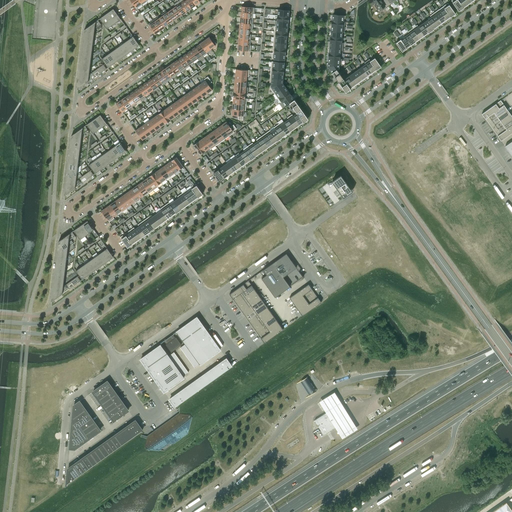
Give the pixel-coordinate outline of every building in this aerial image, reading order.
[(142,5),(138,0),(130,0),(137,8),(142,5)] [(191,9),(184,0),(180,0),(179,1),(186,12),(191,9)] [(195,5),(191,0),(184,0),(191,9),(195,5)] [(389,6),(384,0),(373,0),(374,1),(373,1),(376,4),(374,6),(377,10),(379,9),(381,11),(389,6)] [(457,0),(451,0),(451,1),(459,11),(463,8),(463,7),(457,0)] [(186,12),(179,1),(174,4),(182,15),(186,12)] [(448,3),(443,6),(444,8),(450,17),(451,17),(455,13),(448,3)] [(182,15),(174,4),(175,6),(171,9),(177,18),(181,15),(182,15)] [(444,8),(440,11),(446,19),(450,17),(444,8)] [(121,19),(113,9),(109,12),(116,22),(121,19)] [(177,18),(171,9),(167,12),(166,11),(173,21),(177,18)] [(439,9),(434,12),(442,23),(446,19),(440,11),(439,9)] [(173,21),(166,11),(162,15),(168,24),(173,21)] [(116,22),(109,12),(104,15),(111,26),(116,22)] [(434,12),(430,16),(431,17),(437,26),(442,23),(434,12)] [(111,26),(104,15),(100,19),(107,29),(111,26)] [(168,24),(162,15),(161,15),(162,16),(158,19),(157,18),(164,28),(164,27),(168,24)] [(431,17),(427,20),(433,29),(437,26),(431,17)] [(164,28),(157,18),(153,21),(160,31),(164,28)] [(83,37),(90,32),(95,29),(101,24),(98,20),(84,30),(84,29),(84,30),(87,34),(83,36),(83,37)] [(427,20),(422,24),(428,32),(429,33),(433,29),(427,20)] [(160,31),(153,21),(148,24),(155,34),(160,31)] [(421,25),(418,27),(424,35),(428,32),(422,24),(421,25)] [(417,25),(412,28),(420,38),(424,35),(418,27),(417,25)] [(412,28),(408,31),(415,42),(420,39),(420,38),(412,28)] [(94,35),(95,29),(90,32),(83,37),(84,37),(84,38),(86,40),(83,43),(94,35)] [(408,31),(404,34),(405,36),(411,45),(415,42),(408,31)] [(82,50),(93,42),(94,35),(83,43),(83,44),(85,47),(82,50)] [(139,45),(133,36),(128,40),(135,49),(139,45)] [(405,36),(401,39),(407,48),(411,45),(405,36)] [(216,44),(212,37),(210,39),(209,37),(204,40),(211,50),(212,50),(211,49),(215,46),(215,45),(216,44)] [(401,39),(396,43),(402,51),(407,48),(401,39)] [(135,49),(128,40),(124,43),(130,52),(135,49)] [(211,50),(204,40),(200,43),(207,53),(211,50)] [(81,56),(92,48),(93,42),(82,50),(85,54),(81,56)] [(130,52),(124,43),(119,46),(126,55),(130,52)] [(207,53),(200,43),(200,44),(196,47),(203,57),(203,56),(207,53)] [(126,55),(119,46),(115,49),(121,58),(126,55)] [(203,57),(196,47),(191,50),(199,60),(203,57)] [(80,63),(91,55),(92,48),(81,56),(82,57),(84,60),(80,63)] [(121,58),(115,49),(111,52),(117,61),(121,58)] [(199,60),(191,50),(187,53),(193,61),(197,59),(199,61),(199,60)] [(117,61),(111,52),(106,55),(113,64),(117,61)] [(193,61),(187,53),(183,56),(189,66),(190,66),(189,64),(193,61)] [(79,70),(91,62),(91,55),(80,63),(83,67),(79,69),(79,70)] [(113,64),(106,55),(102,59),(108,68),(113,64)] [(189,66),(183,56),(178,59),(185,69),(189,66)] [(375,58),(370,61),(376,69),(376,70),(381,66),(375,58)] [(185,69),(178,59),(174,62),(181,72),(185,69)] [(369,59),(364,63),(365,64),(372,73),(376,70),(376,69),(370,61),(369,59)] [(79,76),(90,68),(91,62),(79,70),(80,70),(82,73),(79,76)] [(181,72),(174,62),(169,65),(176,75),(181,72)] [(328,66),(332,72),(337,70),(339,68),(338,68),(338,67),(339,64),(328,63),(328,64),(328,66)] [(85,84),(106,69),(103,64),(102,65),(99,67),(89,74),(89,75),(82,80),(85,84)] [(365,64),(361,67),(367,76),(372,73),(365,64)] [(176,75),(169,65),(165,68),(172,78),(176,75)] [(361,67),(357,70),(363,79),(367,76),(361,67)] [(89,75),(89,74),(90,68),(79,76),(81,80),(78,83),(82,80),(89,75)] [(172,78),(165,68),(160,72),(167,81),(172,78)] [(332,72),(339,82),(343,79),(340,75),(339,73),(337,70),(332,72)] [(357,70),(352,74),(359,82),(363,79),(357,70)] [(167,81),(160,72),(156,75),(163,85),(167,81)] [(352,74),(348,77),(354,85),(359,82),(352,74)] [(163,85),(156,75),(152,78),(155,83),(159,88),(158,86),(162,84),(163,85)] [(206,80),(201,84),(207,92),(207,94),(212,90),(209,84),(212,82),(208,76),(205,79),(206,80)] [(348,77),(344,80),(350,88),(354,85),(348,77)] [(159,88),(155,83),(152,78),(147,81),(154,91),(159,88)] [(270,78),(269,87),(282,83),(283,78),(270,78)] [(343,79),(339,82),(343,89),(345,91),(346,92),(350,89),(350,88),(344,80),(343,79)] [(77,90),(85,84),(82,80),(78,83),(81,87),(77,89),(77,90)] [(154,91),(147,81),(143,84),(150,95),(151,95),(149,93),(153,90),(154,91)] [(282,83),(269,87),(275,94),(285,87),(282,83)] [(150,95),(143,84),(138,88),(146,98),(150,95)] [(201,84),(196,87),(202,96),(207,92),(201,84)] [(196,87),(191,90),(198,99),(202,96),(196,87)] [(285,87),(275,94),(277,98),(288,91),(285,87)] [(146,98),(138,88),(134,91),(142,101),(146,98)] [(191,90),(187,94),(193,102),(198,99),(191,90)] [(142,101),(134,91),(130,94),(137,103),(136,102),(140,99),(141,101),(142,101)] [(288,91),(277,98),(280,102),(291,95),(288,91)] [(137,103),(130,94),(126,97),(125,97),(132,106),(136,103),(136,104),(137,103)] [(187,94),(182,97),(188,106),(193,102),(187,94)] [(280,102),(279,103),(282,108),(285,106),(290,103),(294,99),(291,95),(280,102)] [(132,106),(125,97),(121,100),(128,111),(129,111),(128,109),(132,106)] [(182,97),(178,100),(184,109),(188,106),(182,97)] [(294,99),(290,103),(296,112),(301,109),(294,99)] [(128,111),(121,100),(116,103),(124,114),(128,111)] [(178,100),(173,104),(179,112),(184,109),(178,100)] [(500,100),(481,114),(484,118),(485,118),(504,105),(502,103),(501,100),(500,100)] [(173,104),(168,107),(174,116),(179,112),(173,104)] [(504,105),(485,118),(488,123),(507,109),(504,105)] [(168,107),(164,110),(170,119),(174,116),(168,107)] [(232,109),(231,115),(238,115),(238,119),(243,120),(244,110),(232,109)] [(301,109),(296,112),(297,113),(303,122),(308,119),(306,116),(301,109)] [(507,109),(488,123),(491,127),(510,114),(507,109)] [(164,110),(159,114),(165,122),(166,123),(171,120),(170,119),(164,110)] [(297,113),(293,116),(299,125),(303,122),(297,113)] [(159,114),(154,117),(160,126),(165,122),(159,114)] [(292,114),(287,118),(288,119),(295,128),(299,125),(293,116),(292,114)] [(511,116),(510,114),(491,127),(494,131),(511,118),(511,116)] [(100,115),(96,118),(103,128),(108,125),(100,115)] [(154,117),(150,120),(156,129),(160,126),(154,117)] [(103,128),(96,118),(91,121),(99,131),(103,128)] [(511,118),(494,131),(497,136),(511,125),(511,118)] [(288,119),(284,122),(290,131),(295,128),(288,119)] [(150,120),(145,124),(151,132),(156,129),(150,120)] [(99,131),(91,121),(87,125),(94,135),(99,131)] [(226,121),(221,125),(222,126),(229,136),(234,132),(233,131),(236,128),(233,125),(230,127),(226,121)] [(284,122),(280,126),(286,134),(290,131),(284,122)] [(145,124),(140,127),(147,135),(151,132),(145,124)] [(278,124),(274,127),(275,129),(281,137),(286,134),(280,126),(278,124)] [(511,125),(497,136),(501,141),(511,132),(511,125)] [(85,126),(74,133),(76,135),(77,134),(79,136),(82,134),(82,135),(88,130),(85,126)] [(222,126),(218,129),(225,139),(229,136),(222,126)] [(140,127),(136,130),(142,140),(147,136),(147,135),(140,127)] [(218,129),(213,132),(220,143),(225,139),(218,129)] [(275,129),(271,132),(277,140),(277,141),(282,138),(281,137),(275,129)] [(270,130),(265,133),(273,143),(277,140),(271,132),(270,130)] [(213,132),(208,136),(215,146),(220,143),(213,132)] [(71,142),(79,136),(77,134),(76,135),(74,133),(71,136),(71,135),(71,136),(74,140),(71,142)] [(265,133),(261,136),(268,147),(273,143),(265,133)] [(81,141),(82,135),(82,134),(79,136),(71,142),(70,143),(71,143),(73,146),(70,149),(81,141)] [(208,136),(204,139),(210,148),(211,149),(215,146),(208,136)] [(261,136),(256,140),(258,141),(264,150),(268,147),(261,136)] [(204,139),(199,142),(205,151),(210,148),(204,139)] [(69,156),(80,148),(81,141),(70,149),(73,153),(69,155),(69,156)] [(198,141),(193,145),(200,154),(205,151),(199,142),(198,141)] [(258,141),(253,144),(259,153),(264,150),(258,141)] [(120,142),(115,145),(122,154),(126,151),(120,142)] [(252,143),(248,146),(255,156),(259,153),(253,144),(252,143)] [(115,145),(111,149),(117,158),(122,154),(115,145)] [(248,146),(243,149),(244,151),(250,159),(250,160),(255,156),(248,146)] [(68,162),(79,154),(80,148),(69,156),(72,160),(68,162)] [(111,149),(106,152),(113,161),(117,158),(111,149)] [(244,151),(240,154),(246,162),(250,159),(244,151)] [(106,152),(102,155),(108,164),(113,161),(106,152)] [(239,152),(234,155),(236,157),(242,166),(246,162),(240,154),(239,152)] [(67,169),(79,161),(79,154),(68,162),(71,166),(67,169)] [(102,155),(98,158),(104,167),(108,164),(102,155)] [(183,166),(176,157),(172,160),(179,170),(183,166)] [(236,157),(231,160),(237,169),(242,166),(236,157)] [(98,158),(93,161),(100,170),(104,167),(98,158)] [(90,162),(88,163),(89,164),(95,173),(100,170),(93,161),(93,160),(92,160),(90,162)] [(179,170),(172,160),(172,161),(168,164),(174,173),(179,170)] [(231,160),(227,163),(233,172),(237,169),(231,160)] [(66,175),(78,167),(79,161),(67,169),(70,173),(67,175),(66,175)] [(227,163),(222,166),(228,175),(233,172),(227,163)] [(174,173),(168,164),(164,167),(170,176),(174,173)] [(222,166),(218,169),(224,178),(228,175),(222,166)] [(66,182),(77,174),(78,167),(66,175),(66,176),(67,176),(69,179),(66,182)] [(170,176),(164,167),(159,171),(166,179),(170,176)] [(217,168),(212,171),(220,181),(220,182),(224,178),(225,178),(224,178),(218,169),(217,168)] [(90,170),(76,180),(76,181),(69,186),(72,190),(94,174),(90,170)] [(166,179),(159,171),(155,174),(154,173),(161,182),(166,179)] [(161,182),(154,173),(150,176),(157,185),(161,182)] [(76,181),(76,180),(77,174),(66,182),(68,186),(65,188),(65,189),(69,186),(76,181)] [(341,174),(332,181),(343,197),(352,190),(341,174)] [(158,187),(157,185),(150,176),(150,177),(146,180),(153,190),(158,187)] [(189,179),(187,181),(191,187),(192,188),(198,197),(203,194),(195,183),(194,185),(191,181),(189,179)] [(153,190),(146,180),(142,183),(148,192),(149,193),(153,190)] [(148,192),(142,183),(137,186),(144,195),(148,192)] [(64,196),(72,190),(69,186),(65,189),(68,192),(64,195),(64,196)] [(144,195),(137,186),(133,189),(139,198),(144,195)] [(192,188),(188,191),(194,200),(198,197),(192,188)] [(140,199),(139,198),(133,189),(129,193),(135,201),(136,203),(140,199)] [(186,190),(182,193),(189,203),(194,200),(188,191),(186,190)] [(135,201),(129,193),(124,196),(130,204),(135,201)] [(182,193),(178,196),(179,198),(185,206),(189,203),(182,193)] [(130,204),(124,196),(120,199),(126,207),(130,204)] [(179,198),(174,201),(181,210),(181,209),(185,206),(179,198)] [(127,209),(126,207),(120,199),(115,202),(121,211),(123,212),(127,209)] [(174,201),(170,204),(176,213),(181,210),(174,201)] [(121,211),(115,202),(111,205),(117,214),(121,211)] [(169,202),(164,205),(172,216),(176,213),(170,204),(169,202)] [(117,214),(111,205),(107,208),(106,207),(113,217),(117,214)] [(164,205),(160,209),(161,210),(167,219),(172,216),(164,205)] [(114,218),(113,217),(106,207),(101,210),(109,222),(114,218)] [(161,210),(157,213),(163,222),(167,219),(161,210)] [(157,213),(152,216),(158,225),(163,222),(157,213)] [(151,215),(147,218),(154,228),(158,225),(152,216),(151,215)] [(147,218),(142,221),(150,232),(154,228),(147,218)] [(87,221),(83,224),(89,233),(94,230),(87,221)] [(142,221),(138,224),(139,226),(145,235),(149,231),(150,232),(142,221)] [(83,224),(78,227),(85,236),(89,233),(83,224)] [(139,226),(135,229),(141,238),(145,235),(139,226)] [(78,227),(74,230),(82,242),(87,239),(85,236),(78,227)] [(134,228),(129,231),(136,241),(141,238),(135,229),(134,228)] [(129,231),(125,234),(132,244),(136,241),(129,231)] [(72,232),(61,239),(63,241),(65,240),(66,242),(69,240),(75,236),(72,232)] [(125,234),(120,237),(127,247),(128,248),(132,244),(125,234)] [(61,246),(58,248),(60,252),(68,247),(69,240),(66,242),(61,246)] [(60,252),(57,255),(60,259),(67,254),(68,247),(60,252)] [(107,248),(102,251),(109,260),(113,257),(107,248)] [(109,260),(102,251),(98,255),(104,263),(109,260)] [(290,286),(283,277),(296,267),(293,263),(291,260),(290,261),(288,258),(289,257),(286,253),(263,270),(266,275),(261,278),(275,297),(290,286)] [(60,259),(56,261),(59,265),(66,260),(67,254),(60,259)] [(104,263),(98,255),(93,258),(100,267),(104,263)] [(100,267),(93,258),(89,261),(96,270),(100,267)] [(59,265),(55,268),(58,272),(66,267),(66,260),(59,265)] [(96,270),(89,261),(85,264),(91,273),(96,270)] [(91,273),(85,264),(80,267),(87,276),(91,273)] [(58,272),(54,275),(57,279),(65,273),(66,267),(58,272)] [(87,276),(80,267),(76,270),(82,279),(87,276)] [(57,279),(54,281),(56,285),(64,280),(65,273),(57,279)] [(63,286),(56,292),(59,296),(80,280),(77,276),(63,286)] [(56,285),(53,288),(56,292),(63,286),(64,280),(56,285)] [(229,294),(232,298),(233,299),(252,285),(248,280),(229,294)] [(289,297),(289,298),(293,302),(312,289),(308,284),(289,297)] [(252,285),(233,299),(236,303),(255,289),(252,285)] [(255,289),(236,303),(239,307),(258,294),(255,289)] [(312,289),(293,302),(296,307),(315,293),(312,289)] [(315,293),(296,307),(299,311),(318,297),(315,293)] [(258,294),(239,307),(242,312),(261,298),(258,294)] [(318,297),(299,311),(302,316),(321,302),(318,297)] [(261,298),(242,312),(245,316),(264,303),(261,298)] [(264,303),(245,316),(248,321),(267,307),(264,303)] [(267,307),(248,321),(251,325),(270,311),(267,307)] [(270,311),(251,325),(255,329),(274,316),(270,311)] [(274,316),(255,329),(258,334),(277,320),(274,316)] [(182,340),(201,326),(198,322),(200,321),(197,317),(176,332),(182,340)] [(277,320),(258,334),(261,338),(280,325),(277,320)] [(280,325),(261,338),(264,343),(283,329),(280,325)] [(188,348),(208,333),(205,329),(204,330),(201,326),(182,340),(184,343),(185,344),(187,346),(188,348)] [(194,356),(213,342),(210,339),(211,338),(208,333),(188,348),(189,349),(191,351),(192,354),(194,356)] [(181,345),(176,337),(175,338),(172,334),(169,337),(170,338),(165,342),(166,344),(171,352),(181,345)] [(200,364),(220,350),(217,345),(215,346),(213,342),(194,356),(196,359),(198,362),(200,364)] [(148,366),(167,353),(161,345),(141,359),(144,363),(145,362),(148,366)] [(152,375),(173,361),(172,361),(171,358),(169,356),(167,353),(148,366),(151,370),(149,371),(152,375)] [(232,366),(226,359),(221,362),(227,370),(232,366)] [(159,382),(178,369),(178,368),(176,366),(174,363),(173,361),(152,375),(155,379),(157,378),(159,382)] [(227,370),(221,362),(219,364),(216,366),(221,374),(227,370)] [(221,374),(216,366),(213,368),(211,370),(216,377),(221,374)] [(184,377),(183,376),(181,373),(180,371),(178,369),(159,382),(162,386),(161,387),(164,391),(184,377)] [(216,377),(211,370),(209,371),(206,373),(211,381),(216,377)] [(211,381),(206,373),(202,376),(200,377),(206,385),(211,381)] [(206,385),(200,377),(198,378),(195,381),(201,388),(206,385)] [(307,377),(300,381),(304,388),(309,396),(316,392),(311,384),(307,377)] [(108,381),(107,381),(93,392),(96,396),(113,421),(128,410),(127,408),(123,404),(122,402),(121,400),(118,396),(117,396),(116,394),(115,392),(112,387),(111,388),(110,386),(109,384),(107,382),(108,381)] [(201,388),(195,381),(190,384),(196,392),(201,388)] [(196,392),(190,384),(185,388),(190,396),(196,392)] [(190,396),(185,388),(180,392),(185,399),(190,396)] [(185,399),(180,392),(175,395),(180,403),(185,399)] [(318,403),(325,413),(326,412),(327,412),(336,427),(334,428),(342,440),(357,430),(334,393),(318,403)] [(180,403),(175,395),(169,399),(175,407),(180,403)] [(80,401),(79,401),(74,405),(74,404),(73,405),(73,409),(72,416),(72,422),(71,428),(70,447),(70,448),(74,448),(100,430),(87,412),(80,401)] [(336,427),(327,412),(326,412),(325,413),(314,420),(323,435),(334,428),(336,427)] [(188,434),(192,417),(190,414),(182,414),(179,414),(147,436),(147,437),(147,438),(147,439),(145,447),(147,450),(157,451),(160,449),(168,443),(174,443),(188,434)] [(66,484),(142,430),(140,427),(136,421),(135,421),(119,432),(68,468),(68,469),(67,478),(66,483),(66,484)]
